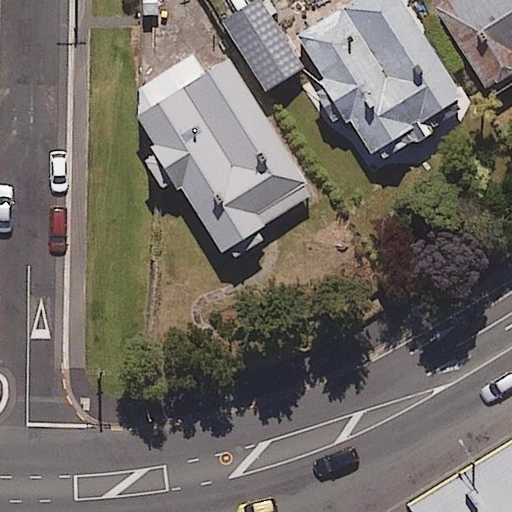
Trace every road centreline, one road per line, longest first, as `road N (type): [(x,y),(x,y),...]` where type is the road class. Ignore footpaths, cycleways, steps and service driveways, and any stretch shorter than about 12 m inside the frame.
road 1 (residential): [(33,0),(25,489)]
road 2 (secondary): [(208,471),(368,421),(511,345)]
road 3 (secondary): [(25,489),(208,471)]
